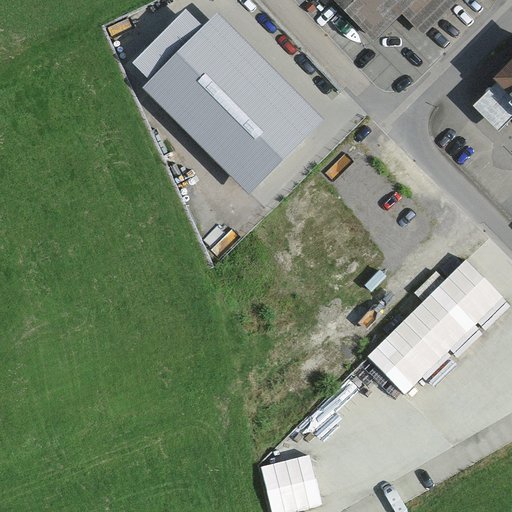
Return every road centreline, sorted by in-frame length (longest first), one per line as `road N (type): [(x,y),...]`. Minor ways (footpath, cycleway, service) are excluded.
road 1 (residential): [(277,0),(396,128)]
road 2 (residential): [(396,128),(511,244)]
road 3 (residential): [(511,14),(396,128)]
